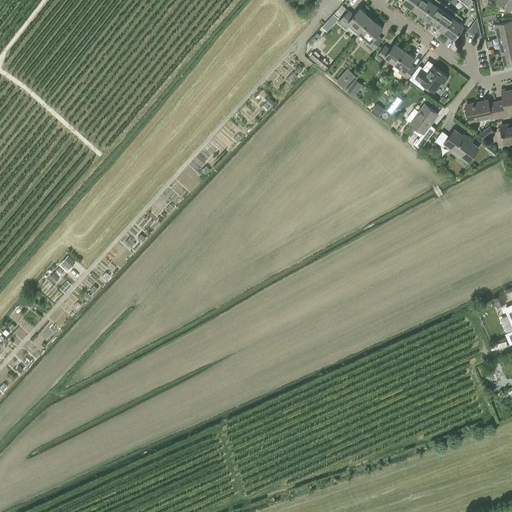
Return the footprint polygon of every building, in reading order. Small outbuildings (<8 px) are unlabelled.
[(402,0),(402,1),(412,8),(418,0),(402,0)] [(422,16),(432,2),(429,0),(418,0),(412,8),(422,16)] [(422,16),(433,23),(443,10),(446,5),(438,0),(434,0),(433,2),(432,2),(422,16)] [(511,0),(495,0),(510,10),(511,6),(511,0)] [(443,10),(433,23),(443,31),(456,13),(446,5),(443,10)] [(358,32),(370,18),(359,8),(353,15),(348,10),(339,21),(346,28),(349,24),(358,32)] [(494,9),(481,11),(483,20),(496,18),(494,9)] [(456,13),(443,31),(454,39),(464,25),(460,22),(463,18),(456,13)] [(333,14),(330,18),(335,23),(338,18),(333,14)] [(370,18),(358,32),(367,40),(364,44),(372,50),(381,39),(376,35),(382,28),(370,18)] [(511,19),(495,23),(498,37),(511,33),(511,19)] [(317,33),(308,43),(311,45),(320,36),(317,33)] [(511,33),(498,37),(501,51),(511,48),(511,33)] [(393,64),(406,46),(402,44),(400,47),(394,42),(389,49),(384,45),(376,55),(385,62),(387,59),(393,64)] [(406,46),(393,64),(400,69),(398,72),(407,78),(414,68),(409,64),(414,57),(408,53),(410,50),(406,46)] [(504,65),(511,63),(511,48),(501,51),(504,65)] [(313,53),(310,56),(325,69),(328,66),(313,53)] [(440,82),(443,84),(447,79),(444,76),(446,75),(433,65),(428,72),(420,65),(409,79),(423,90),(427,85),(434,91),(440,82)] [(347,68),(336,80),(346,89),(357,77),(347,68)] [(351,85),(348,90),(353,94),(356,89),(351,85)] [(495,101),(498,117),(511,115),(510,110),(511,109),(511,92),(502,95),(503,100),(495,101)] [(389,106),(395,111),(400,104),(394,99),(389,106)] [(498,117),(495,101),(488,103),(487,100),(466,104),(469,119),(490,115),(491,119),(498,117)] [(414,108),(407,118),(411,121),(424,131),(422,134),(418,139),(417,138),(413,142),(421,148),(428,138),(435,128),(429,124),(437,114),(424,104),(418,111),(414,108)] [(377,117),(383,110),(377,105),(371,112),(377,117)] [(511,124),(500,127),(503,143),(511,142),(511,141),(511,122),(511,123),(511,124)] [(490,125),(479,133),(484,140),(495,132),(490,125)] [(455,130),(450,137),(442,131),(435,140),(443,147),(445,144),(452,149),(450,151),(459,158),(461,156),(467,161),(477,147),(471,143),(473,141),(463,133),(461,135),(455,130)] [(68,256),(60,265),(66,270),(74,261),(68,256)] [(496,307),(506,303),(502,294),(493,298),(496,307)]
